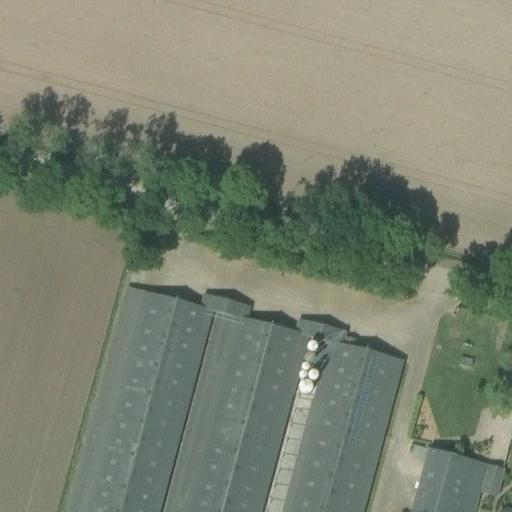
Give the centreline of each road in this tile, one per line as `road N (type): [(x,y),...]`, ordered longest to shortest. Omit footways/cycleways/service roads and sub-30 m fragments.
road 1 (unclassified): [(511,303),(140,200)]
road 2 (track): [(0,162),(140,200)]
